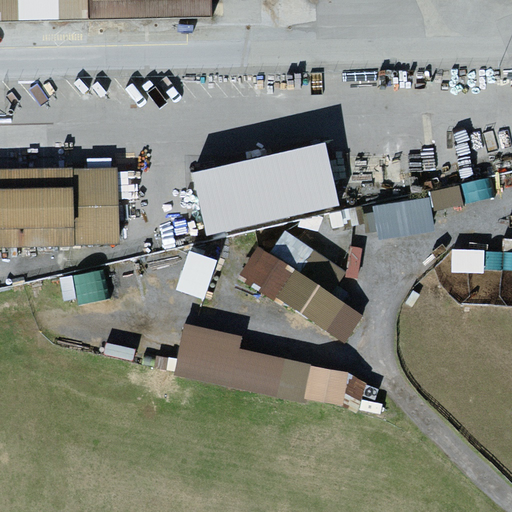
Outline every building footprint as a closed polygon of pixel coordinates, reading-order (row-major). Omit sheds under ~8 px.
[(0,0),(0,28),(214,21),(213,0),(0,0)] [(205,237),(340,209),(327,146),(192,174),(205,237)] [(113,174),(0,177),(0,249),(115,246),(113,174)] [(461,182),(431,190),(436,207),(465,200),(461,182)] [(432,196),(375,202),(378,239),(436,233),(432,196)] [(333,296),(349,264),(282,231),(271,254),(255,247),(237,284),(350,338),(364,311),(333,296)] [(453,270),(485,270),(484,247),(453,248),(453,270)] [(190,252),(177,292),(205,301),(218,261),(190,252)] [(106,267),(74,275),(82,303),(114,295),(106,267)] [(369,373),(242,351),(245,333),(184,323),(174,375),(346,406),(349,393),(365,396),(369,373)]
